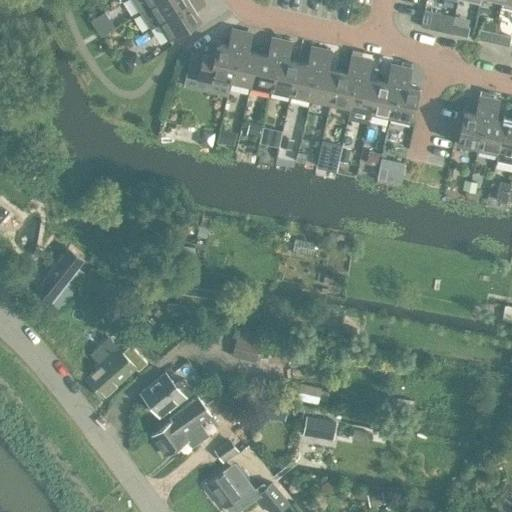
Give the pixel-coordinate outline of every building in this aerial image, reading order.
[(131,0),(139,12),(157,0),(131,0)] [(157,0),(139,12),(149,28),(193,0),(157,0)] [(202,0),(193,0),(149,28),(158,23),(168,39),(200,19),(194,10),(205,3),(202,0)] [(511,0),(502,0),(501,6),(511,8),(511,0)] [(424,10),(420,27),(428,29),(435,30),(450,33),(452,22),(454,17),(454,15),(424,9),(424,10)] [(104,10),(90,20),(97,31),(112,22),(104,10)] [(452,22),(450,33),(466,37),(468,27),(469,26),(452,22)] [(209,81),(210,76),(230,80),(241,30),(231,28),(227,45),(217,43),(214,56),(190,51),(185,76),(209,81)] [(479,28),(476,39),(477,40),(493,43),(495,33),(495,31),(479,28)] [(241,30),(230,80),(250,85),(258,52),(247,49),(251,32),(241,30)] [(495,33),(493,43),(507,46),(508,46),(511,35),(495,31),(495,33)] [(258,52),(250,85),(271,89),(282,39),(271,37),(267,54),(258,52)] [(282,39),(271,89),(290,93),(298,61),(286,58),(290,41),(282,39)] [(298,61),(290,93),(310,98),(321,48),(311,46),(307,63),(298,61)] [(321,48),(310,98),(330,102),(337,70),(326,67),(330,50),(321,48)] [(337,70),(330,102),(349,106),(360,57),(351,55),(347,72),(337,70)] [(360,57),(349,106),(370,111),(377,79),(366,76),(370,59),(360,57)] [(377,79),(370,111),(381,114),(379,123),(374,121),(368,146),(380,149),(388,115),(390,115),(401,66),(390,64),(386,81),(377,79)] [(401,66),(390,115),(409,120),(417,87),(406,85),(410,68),(401,66)] [(456,142),(477,147),(488,97),(478,95),(475,112),(464,110),(456,142)] [(488,97),(477,147),(498,152),(505,119),(494,117),(498,100),(488,97)] [(498,152),(496,160),(511,163),(511,120),(505,119),(498,152)] [(500,180),(495,199),(507,202),(511,182),(500,180)] [(198,224),(197,236),(206,237),(208,226),(198,224)] [(181,245),(179,261),(193,263),(195,246),(181,245)] [(67,246),(41,281),(35,289),(50,302),(83,259),(67,246)] [(175,294),(223,301),(225,290),(176,282),(175,294)] [(511,305),(504,304),(501,320),(511,321),(511,305)] [(231,355),(241,357),(256,361),(261,336),(237,330),(231,355)] [(101,398),(108,391),(133,367),(136,370),(145,362),(129,345),(121,352),(108,338),(89,356),(99,366),(84,380),(101,398)] [(163,371),(138,392),(157,415),(165,408),(167,410),(201,381),(186,360),(167,376),(163,371)] [(335,390),(300,382),(296,398),(332,406),(335,390)] [(186,438),(183,434),(212,412),(207,403),(214,398),(208,389),(170,417),(172,420),(150,436),(164,455),(186,438)] [(229,465),(205,483),(223,506),(224,505),(229,511),(236,511),(257,497),(255,495),(267,485),(263,480),(254,487),(252,484),(246,489),(229,465)] [(275,511),(287,503),(270,482),(267,485),(255,495),(257,497),(269,511),(275,511)]
